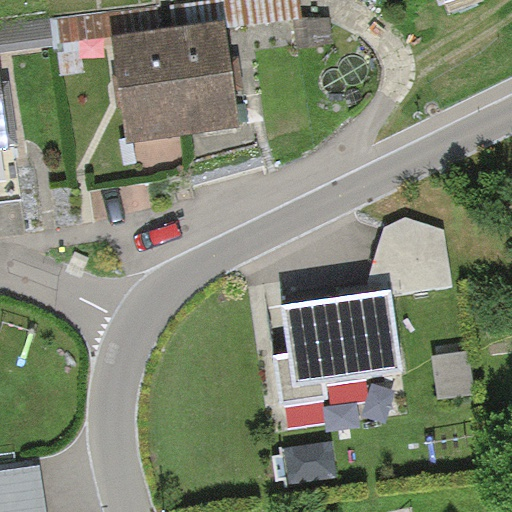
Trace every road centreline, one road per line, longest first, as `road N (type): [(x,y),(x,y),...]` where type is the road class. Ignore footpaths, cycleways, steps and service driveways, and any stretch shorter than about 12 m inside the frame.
road 1 (residential): [(134,329),(173,280),(229,246),(511,116)]
road 2 (residential): [(123,511),(107,430),(112,377),(134,329)]
road 3 (residential): [(134,329),(0,277)]
